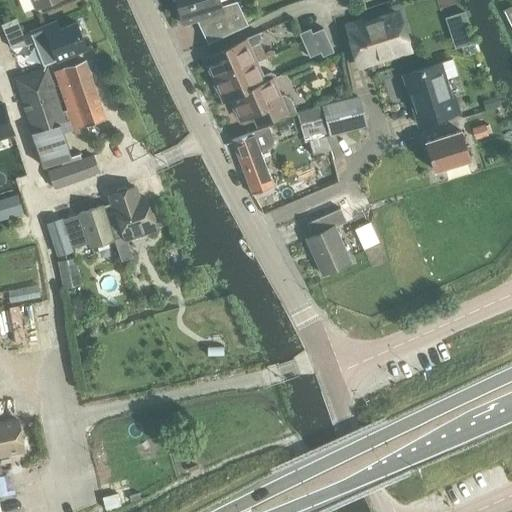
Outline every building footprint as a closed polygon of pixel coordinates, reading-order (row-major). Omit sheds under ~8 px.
[(249,22),(242,9),(237,0),(234,0),(221,4),(219,0),(176,0),(183,23),(204,17),(216,39),(249,22)] [(511,29),(511,2),(502,8),(511,29)] [(363,24),(361,19),(347,23),(359,63),(410,47),(399,13),(363,24)] [(76,21),(59,28),(56,20),(23,34),(16,17),(1,24),(11,47),(27,44),(47,36),(57,59),(87,47),(76,21)] [(323,26),(312,31),(321,51),(320,51),(322,55),(334,50),(323,26)] [(321,51),(312,31),(310,27),(299,32),(309,56),(320,51),(321,51)] [(214,75),(215,78),(255,61),(249,46),(259,42),(261,35),(259,31),(244,38),(245,39),(205,56),(208,63),(206,66),(210,74),(214,75)] [(47,65),(14,76),(32,131),(58,123),(70,118),(75,133),(80,131),(78,127),(85,125),(105,118),(85,59),(57,68),(54,70),(67,109),(62,111),(47,65)] [(449,59),(439,62),(405,72),(421,124),(460,111),(456,97),(451,98),(445,79),(454,76),(449,59)] [(261,75),(255,61),(215,78),(216,80),(214,83),(217,91),(221,92),(225,99),(232,96),(276,76),(274,72),(270,71),(261,75)] [(275,119),(296,113),(296,112),(295,110),(290,97),(283,94),(279,96),(271,78),(276,76),(232,96),(235,103),(234,106),(237,114),(240,115),(242,118),(254,113),(259,125),(266,122),(275,119)] [(365,124),(358,95),(322,105),(330,134),(365,124)] [(0,135),(13,132),(4,103),(0,104),(0,135)] [(317,106),(297,111),(296,112),(296,113),(305,141),(309,140),(313,154),(331,149),(323,120),(322,121),(317,106)] [(43,166),(69,157),(58,123),(32,131),(31,132),(43,166)] [(253,130),(232,138),(253,194),(274,186),(269,172),(260,149),(270,145),(273,138),(268,124),(253,130)] [(435,169),(470,159),(461,130),(426,140),(435,169)] [(54,187),(99,171),(93,155),(48,170),(54,187)] [(113,202),(102,205),(113,238),(124,235),(124,237),(156,228),(154,223),(155,221),(153,213),(151,212),(146,197),(134,201),(130,187),(110,194),(113,202)] [(16,193),(0,198),(0,224),(23,217),(16,193)] [(313,234),(307,237),(323,272),(351,260),(336,226),(336,225),(346,220),(347,220),(347,219),(352,216),(344,198),(317,209),(319,216),(308,221),(308,223),(313,234)] [(113,238),(102,205),(102,204),(79,212),(62,218),(61,218),(47,223),(57,253),(72,248),(71,248),(89,242),(91,246),(113,239),(113,238)] [(369,223),(355,230),(364,250),(378,243),(369,223)] [(75,257),(57,260),(63,285),(80,281),(75,257)] [(0,453),(24,449),(18,419),(0,422),(0,453)] [(117,493),(102,497),(105,509),(120,505),(117,493)]
